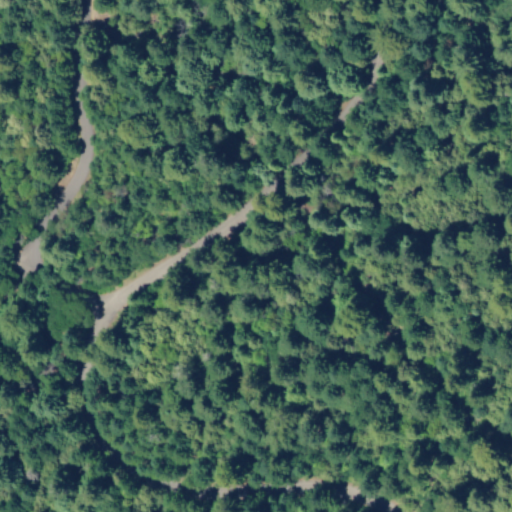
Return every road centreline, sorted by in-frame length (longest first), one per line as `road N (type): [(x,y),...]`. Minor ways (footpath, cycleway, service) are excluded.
road 1 (residential): [(86,325),(230,229),(317,154),(363,95),(387,0)]
road 2 (residential): [(402,511),(373,492),(328,482),(175,494),(143,481),(123,467),(102,430),(86,325)]
road 3 (residential): [(86,325),(40,259),(45,226),(84,155),(84,0)]
